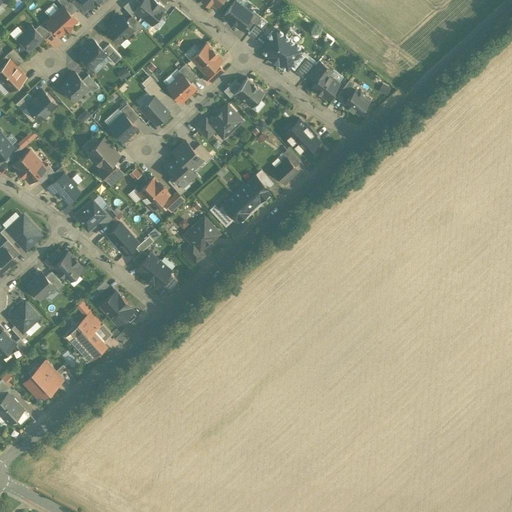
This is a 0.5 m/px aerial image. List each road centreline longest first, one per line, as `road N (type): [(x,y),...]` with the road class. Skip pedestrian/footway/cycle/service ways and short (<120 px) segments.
road 1 (residential): [(355,137),(163,311)]
road 2 (residential): [(163,311),(0,466)]
road 3 (residential): [(460,41),(355,137)]
road 4 (residential): [(247,57),(146,151)]
road 5 (residential): [(247,57),(355,137)]
road 6 (residential): [(163,311),(66,228)]
